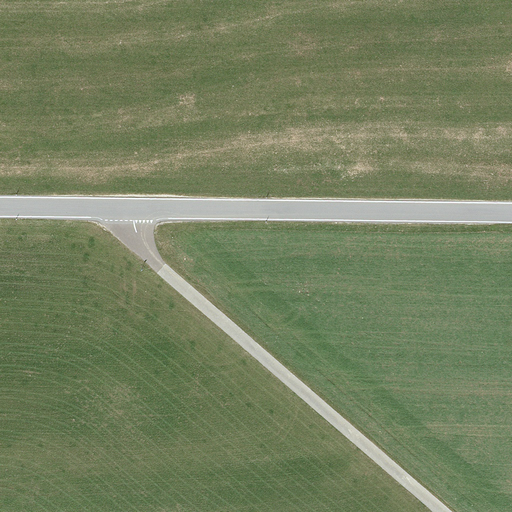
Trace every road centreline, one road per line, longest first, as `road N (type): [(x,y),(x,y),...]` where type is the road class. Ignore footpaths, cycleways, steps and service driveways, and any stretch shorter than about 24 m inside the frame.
road 1 (unclassified): [(511,221),(0,217)]
road 2 (track): [(129,220),(156,266),(436,511)]
